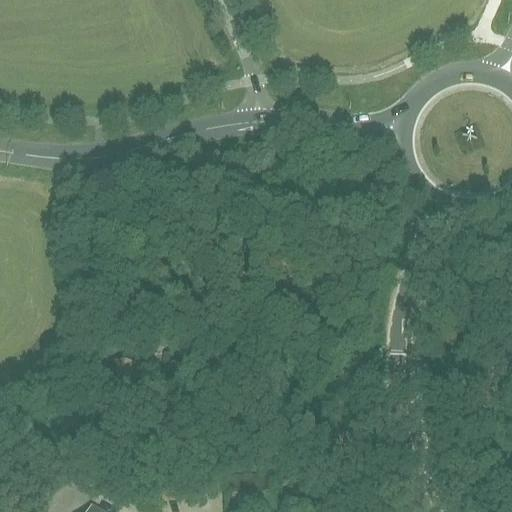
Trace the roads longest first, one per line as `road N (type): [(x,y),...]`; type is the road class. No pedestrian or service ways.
road 1 (tertiary): [(424,511),(398,429),(397,351),(408,280),(438,204)]
road 2 (secondary): [(0,153),(98,160),(183,134),(261,122)]
road 3 (secondary): [(261,122),(405,133)]
road 4 (unclassified): [(261,122),(219,0)]
road 5 (secondary): [(501,84),(460,78),(441,85),(424,97),(405,133)]
